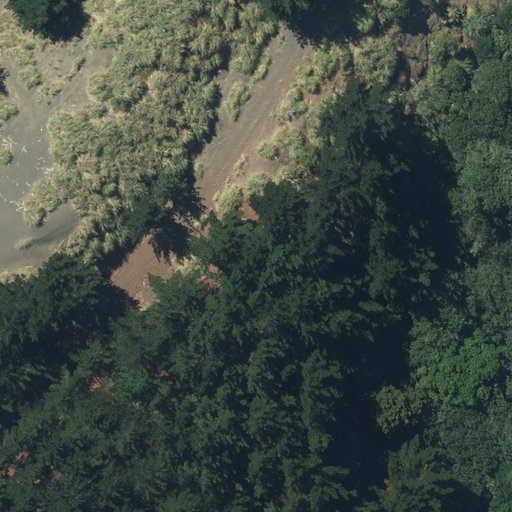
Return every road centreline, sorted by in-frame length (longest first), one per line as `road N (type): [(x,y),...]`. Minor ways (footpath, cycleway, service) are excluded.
road 1 (track): [(0,388),(200,184)]
road 2 (unclassified): [(318,0),(281,71),(200,184)]
